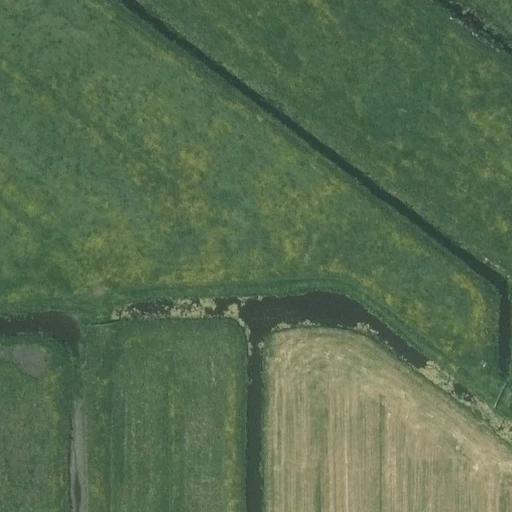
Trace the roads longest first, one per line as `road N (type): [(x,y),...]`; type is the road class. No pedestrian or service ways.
road 1 (track): [(0,298),(96,278),(353,273),(484,381)]
road 2 (track): [(107,511),(107,301),(96,278),(0,211)]
